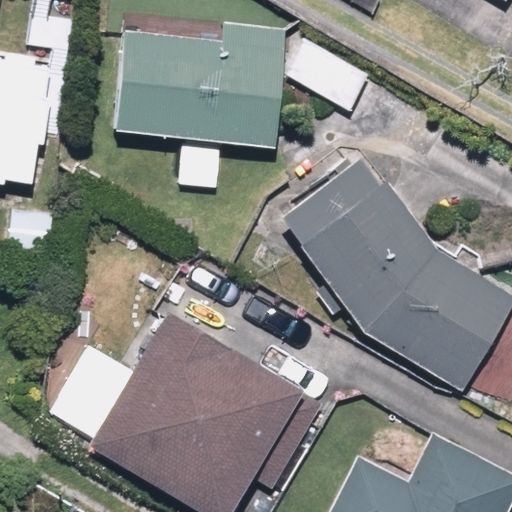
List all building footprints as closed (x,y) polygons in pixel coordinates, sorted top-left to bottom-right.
[(476,0),(496,11),(501,0),(476,0)] [(207,43),(99,39),(93,146),(169,150),(167,192),(212,194),(214,154),(268,157),(275,28),(208,25),(207,43)] [(366,79),(305,41),(279,82),(339,120),(366,79)] [(0,186),(19,190),(40,70),(0,63),(0,186)] [(340,163),(263,233),(325,328),(453,398),(505,301),(422,255),(340,163)] [(142,314),(62,454),(164,511),(208,511),(277,391),(142,314)] [(511,491),(419,437),(382,489),(335,461),(305,511),(503,511),(511,498),(511,491)]
